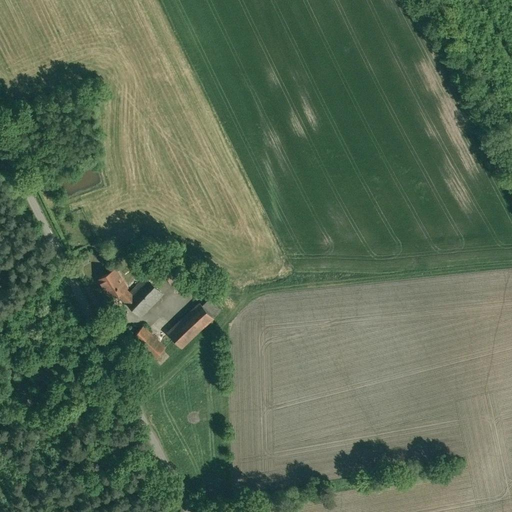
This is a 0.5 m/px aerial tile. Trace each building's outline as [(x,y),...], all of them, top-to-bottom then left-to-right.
[(115,268),(98,278),(105,289),(104,290),(109,299),(117,294),(126,303),(134,296),(130,292),(126,288),(127,288),(115,268)] [(163,293),(146,276),(130,292),(134,296),(126,303),(140,316),(163,293)] [(201,307),(213,320),(221,313),(216,307),(209,300),(201,307)] [(199,304),(166,334),(181,351),(214,321),(213,320),(201,307),(199,304)] [(165,347),(143,325),(133,336),(155,358),(165,347)]
